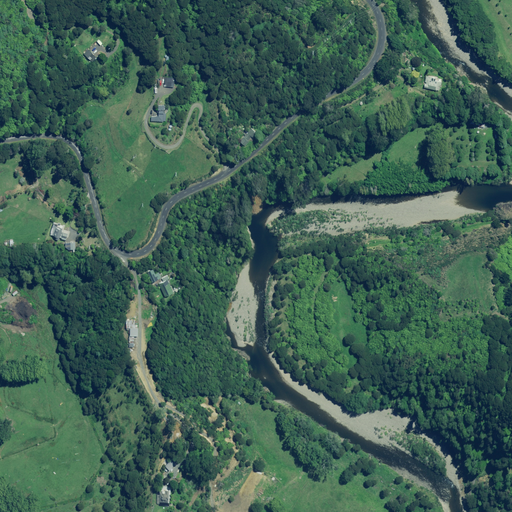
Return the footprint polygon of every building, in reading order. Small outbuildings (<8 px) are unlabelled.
[(96,55),(86,51),(84,59),(93,62),(96,55)] [(443,79),(427,76),(424,87),(441,90),(443,79)] [(165,105),(159,105),(158,109),(159,109),(159,117),(151,116),(151,121),(166,121),(166,113),(168,113),(168,108),(165,108),(165,105)] [(486,121),(472,118),(470,123),(484,127),(486,121)] [(259,135),(252,128),(248,132),(247,131),(244,134),(245,135),(240,140),(245,145),(250,140),(252,142),(259,135)] [(51,234),(58,236),(57,239),(59,240),(60,237),(66,239),(68,234),(62,232),(63,228),(58,226),(59,225),(54,223),(50,232),(52,233),(51,234)] [(156,274),(154,269),(148,272),(152,281),(161,277),(159,272),(156,274)] [(169,279),(168,276),(162,278),(164,281),(159,283),(165,296),(174,291),(168,279),(169,279)] [(136,320),(126,320),(126,327),(136,328),(136,320)] [(175,463),(171,459),(166,466),(170,469),(175,463)] [(165,491),(157,490),(157,504),(160,504),(160,503),(164,503),(164,504),(168,504),(168,502),(169,502),(169,489),(166,489),(165,491)]
